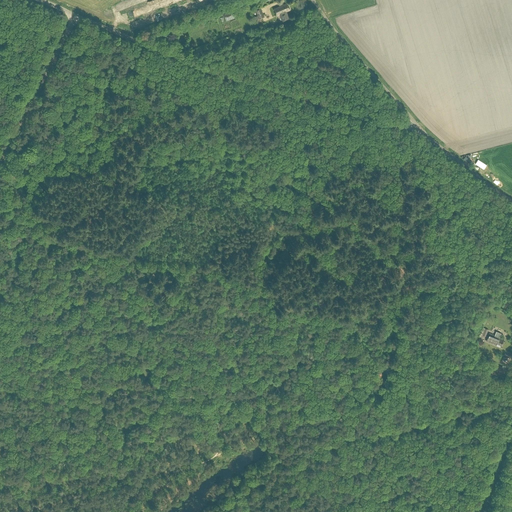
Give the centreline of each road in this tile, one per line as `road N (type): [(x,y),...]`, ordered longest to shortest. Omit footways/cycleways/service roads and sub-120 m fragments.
road 1 (unclassified): [(423,132),(214,70),(74,14)]
road 2 (track): [(240,379),(232,359),(237,336),(329,175),(334,145),(350,142),(366,114)]
road 3 (track): [(240,379),(333,353),(420,348),(464,294),(501,288),(511,273)]
road 4 (unclassified): [(423,132),(312,0)]
road 5 (unclassified): [(0,159),(74,14)]
road 6 (track): [(511,401),(371,430)]
